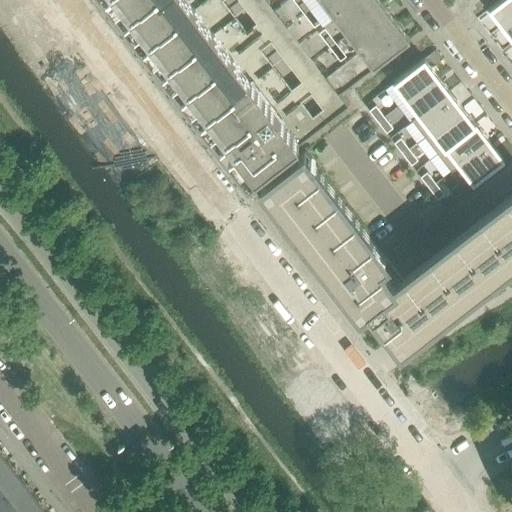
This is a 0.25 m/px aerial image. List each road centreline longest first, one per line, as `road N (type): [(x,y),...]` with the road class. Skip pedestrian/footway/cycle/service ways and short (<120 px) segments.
road 1 (residential): [(438,488),(60,0)]
road 2 (secondary): [(245,511),(0,190)]
road 3 (secondary): [(0,251),(199,511)]
road 4 (residential): [(0,388),(93,511)]
road 5 (residential): [(511,105),(429,0)]
